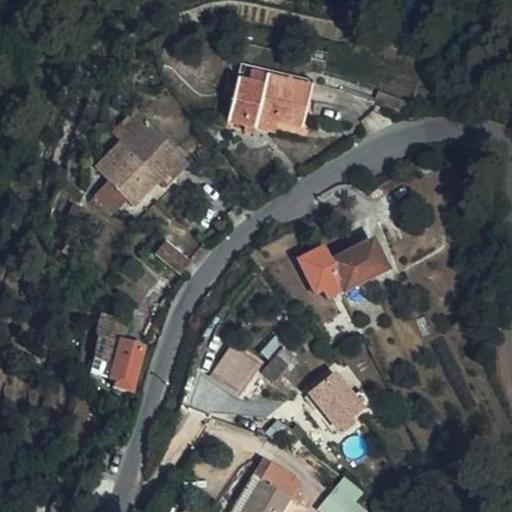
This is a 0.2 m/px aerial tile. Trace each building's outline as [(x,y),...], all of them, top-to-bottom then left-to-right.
[(248,133),(249,126),(252,116),(272,121),(298,128),(308,86),(236,68),(221,125),(248,133)] [(252,116),(249,126),(269,132),(272,121),(252,116)] [(102,180),(120,198),(128,205),(164,169),(170,176),(183,162),(139,120),(90,168),(102,180)] [(105,213),(120,198),(102,180),(87,195),(105,213)] [(381,266),(367,240),(326,262),(340,288),(381,266)] [(184,261),(158,242),(150,254),(175,272),(184,261)] [(118,339),(123,322),(93,315),(90,330),(95,332),(88,371),(107,378),(118,339)] [(137,347),(118,339),(107,378),(110,379),(108,386),(125,390),(137,347)] [(266,379),(289,355),(280,347),(257,372),(266,379)] [(231,397),(253,361),(235,350),(213,386),(231,397)] [(343,417),(357,405),(347,392),(330,371),(304,391),(331,425),(335,423),(340,428),(346,421),(343,417)] [(347,392),(357,405),(365,399),(355,386),(347,392)] [(260,480),(291,498),(297,488),(288,483),(292,477),(269,464),(260,480)] [(318,508),(322,511),(370,511),(375,507),(343,479),(318,508)] [(282,511),(291,498),(260,480),(240,511),(282,511)] [(299,511),(303,506),(291,498),(282,511),(299,511)]
